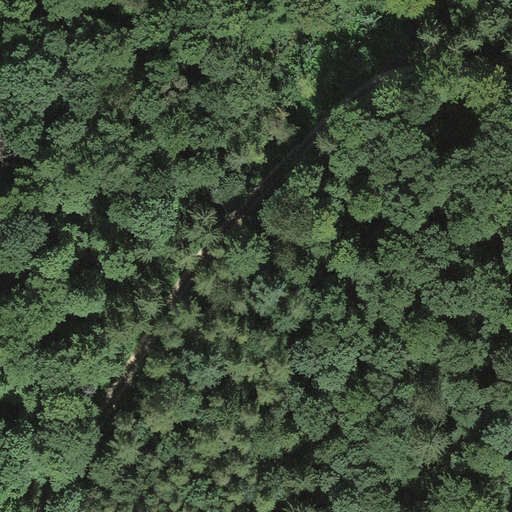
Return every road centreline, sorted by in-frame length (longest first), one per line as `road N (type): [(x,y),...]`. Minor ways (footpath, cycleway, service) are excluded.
road 1 (track): [(511,79),(440,69),(384,78),(325,118),(167,303),(41,511)]
road 2 (track): [(0,370),(10,304),(156,36)]
